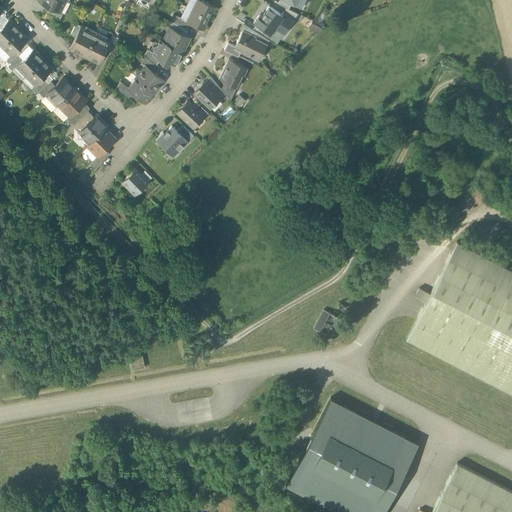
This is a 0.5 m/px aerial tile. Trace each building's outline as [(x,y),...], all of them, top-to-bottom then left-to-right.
[(64,0),(39,0),(50,6),(59,11),(64,0)] [(203,0),(190,0),(187,7),(208,17),(211,11),(212,11),(215,6),(203,0)] [(292,3),(285,0),(279,0),(278,3),(289,9),(292,3)] [(59,11),(50,6),(48,12),(60,18),(63,13),(59,11)] [(269,6),(261,17),(259,15),(254,22),(256,24),(269,33),(274,26),(282,15),(269,6)] [(208,17),(187,7),(182,18),(187,21),(189,22),(194,24),(203,29),(206,23),(205,23),(208,17)] [(284,13),(282,15),(274,26),(280,31),(283,28),(287,31),(290,33),(298,23),(284,13)] [(4,15),(0,19),(0,27),(9,19),(4,15)] [(182,18),(176,15),(172,22),(186,29),(189,22),(187,21),(182,18)] [(0,27),(0,42),(2,44),(18,28),(9,19),(0,27)] [(76,23),(71,34),(76,36),(81,25),(76,23)] [(269,33),(256,24),(253,29),(257,32),(266,38),(269,39),(274,42),(277,38),(269,33)] [(96,33),(81,25),(76,36),(70,49),(84,56),(96,33)] [(280,31),(274,26),(269,33),(277,38),(280,40),(287,31),(283,28),(280,31)] [(18,28),(2,44),(11,53),(15,49),(24,40),(27,37),(18,28)] [(188,37),(171,28),(169,31),(168,31),(163,40),(183,50),(188,41),(187,40),(188,37)] [(255,38),(243,30),(235,46),(234,47),(241,50),(259,59),(260,58),(257,57),(263,44),(266,46),(266,45),(255,38)] [(266,38),(257,32),(255,38),(266,45),(269,39),(266,38)] [(110,40),(96,33),(84,56),(98,63),(104,51),(110,40)] [(183,50),(163,40),(160,38),(153,52),(152,53),(160,59),(167,65),(170,62),(175,65),(183,50)] [(24,40),(15,49),(20,54),(27,46),(29,44),(24,40)] [(115,43),(110,40),(104,51),(110,54),(115,43)] [(235,46),(228,42),(224,49),(238,56),(241,50),(234,47),(235,46)] [(27,46),(20,54),(24,58),(32,50),(27,46)] [(11,53),(7,58),(11,62),(20,54),(15,49),(11,53)] [(24,58),(17,65),(26,74),(42,58),(33,49),(32,50),(24,58)] [(153,52),(148,49),(144,54),(146,56),(156,65),(160,59),(152,53),(153,52)] [(11,62),(8,65),(12,69),(17,65),(24,58),(20,54),(11,62)] [(156,65),(146,56),(142,62),(146,65),(154,72),(158,66),(156,65)] [(42,58),(26,74),(35,83),(42,76),(51,67),(42,58)] [(247,66),(229,58),(219,77),(225,80),(235,85),(241,73),(243,74),(247,66)] [(154,72),(146,65),(137,76),(154,90),(163,79),(154,72)] [(51,67),(42,76),(48,82),(50,80),(57,73),(51,67)] [(35,83),(32,87),(37,92),(39,91),(48,82),(42,76),(35,83)] [(55,85),(47,92),(48,93),(52,97),(52,102),(56,106),(59,104),(75,87),(63,76),(55,85)] [(154,90),(137,76),(128,87),(127,88),(136,95),(145,102),(154,90)] [(221,89),(210,76),(205,82),(220,96),(224,92),(221,89)] [(48,82),(39,91),(44,96),(48,93),(47,92),(55,85),(50,80),(48,82)] [(235,85),(225,80),(221,89),(224,92),(231,99),(237,86),(235,85)] [(136,95),(127,88),(128,87),(121,81),(116,87),(132,99),(136,95)] [(205,82),(204,81),(195,91),(207,103),(208,101),(212,105),(220,96),(205,82)] [(75,87),(59,104),(69,115),(70,115),(82,103),(86,99),(75,87)] [(238,94),(232,100),(238,105),(243,100),(238,94)] [(207,111),(194,99),(190,103),(203,116),(207,111)] [(190,103),(187,101),(177,111),(189,122),(192,120),(196,123),(203,116),(190,103)] [(82,103),(70,115),(69,115),(67,117),(74,123),(88,110),(88,109),(82,103)] [(74,123),(73,124),(77,128),(77,130),(81,130),(94,117),(94,116),(88,110),(74,123)] [(94,117),(81,130),(81,138),(84,138),(88,142),(88,143),(89,143),(104,127),(105,127),(108,124),(100,116),(98,118),(94,118),(94,117)] [(173,156),(188,141),(177,131),(171,125),(156,140),(173,156)] [(183,125),(182,126),(177,131),(188,141),(188,142),(194,136),(183,125)] [(89,143),(87,145),(97,155),(105,148),(115,137),(105,127),(104,127),(89,143)] [(97,155),(93,159),(99,165),(109,152),(105,148),(97,155)] [(135,168),(122,181),(135,193),(147,181),(135,168)] [(414,296),(425,301),(406,338),(511,393),(511,270),(456,241),(429,293),(419,288),(414,296)] [(321,309),(312,328),(325,334),(334,315),(321,309)] [(130,368),(143,367),(141,355),(129,356),(130,368)] [(330,397),(284,485),(337,511),(381,511),(418,442),(330,397)] [(511,511),(511,489),(457,462),(431,511),(511,511)]
